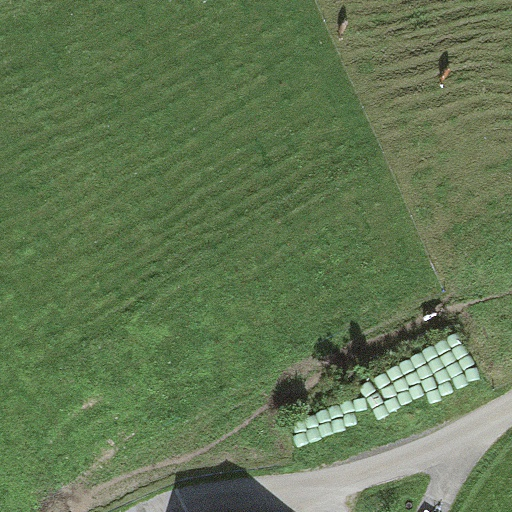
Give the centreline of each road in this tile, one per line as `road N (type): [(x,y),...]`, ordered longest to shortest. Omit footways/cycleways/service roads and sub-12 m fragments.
road 1 (track): [(164,511),(202,500),(332,487),(345,511)]
road 2 (unclassified): [(511,406),(465,436),(332,487)]
